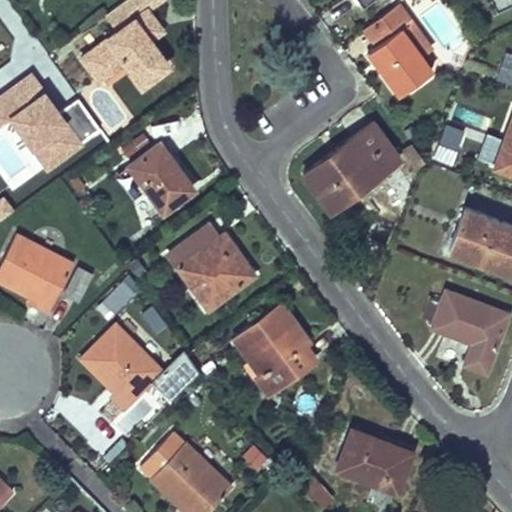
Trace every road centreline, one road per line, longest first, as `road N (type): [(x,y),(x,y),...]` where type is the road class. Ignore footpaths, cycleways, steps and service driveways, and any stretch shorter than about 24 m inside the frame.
road 1 (residential): [(245,148),(436,410),(485,455)]
road 2 (residential): [(245,148),(340,83),(279,0)]
road 3 (residential): [(211,0),(220,114),(245,148)]
